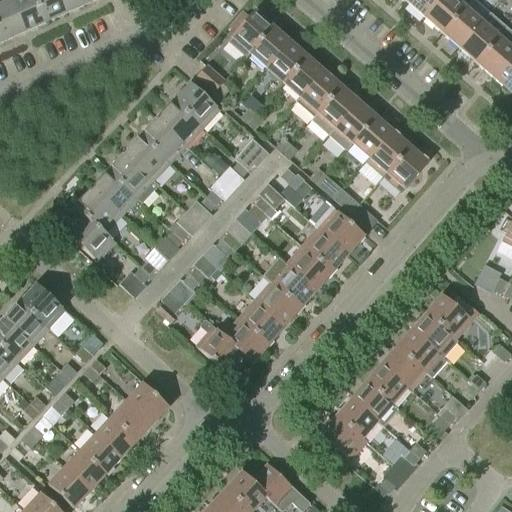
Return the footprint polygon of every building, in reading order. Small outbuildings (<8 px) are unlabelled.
[(32,0),(13,0),(9,2),(23,34),(44,25),(32,0)] [(58,0),(32,0),(44,25),(65,15),(58,0)] [(83,0),(58,0),(65,15),(86,6),(83,0)] [(441,0),(411,0),(407,5),(424,20),(441,0)] [(470,0),(441,0),(424,20),(441,35),(464,9),(464,8),(470,0)] [(9,2),(0,6),(0,38),(2,44),(23,34),(9,2)] [(481,24),(464,9),(441,35),(459,50),(481,24)] [(248,55),(271,29),(253,13),(248,19),(236,32),(227,43),(246,59),(249,56),(248,55)] [(232,28),(236,32),(248,19),(244,15),(232,28)] [(489,15),(481,24),(459,50),(476,66),(507,30),(489,15)] [(289,44),(271,29),(248,55),(249,56),(266,70),(289,44)] [(511,34),(507,30),(476,66),(493,80),(511,58),(511,34)] [(306,59),(289,44),(266,70),(283,85),(306,59)] [(511,58),(493,80),(511,96),(511,94),(511,58)] [(322,74),(306,59),(283,85),(299,99),(300,100),(322,74)] [(212,96),(221,87),(223,84),(205,68),(194,80),(212,96)] [(300,100),(299,99),(292,107),(310,123),(340,89),(322,74),(300,100)] [(171,106),(200,132),(218,113),(190,86),(171,106)] [(221,87),(212,96),(219,102),(227,93),(221,87)] [(357,104),(340,89),(310,123),(328,138),(357,104)] [(374,119),(357,104),(328,138),(346,153),(352,146),(351,145),(374,119)] [(171,106),(156,122),(184,149),(200,132),(171,106)] [(247,126),(255,117),(248,111),(240,120),(247,126)] [(255,117),(247,126),(253,132),(261,123),(255,117)] [(391,134),(374,119),(351,145),(352,146),(368,160),(391,134)] [(184,149),(156,122),(139,140),(168,167),(184,149)] [(391,134),(368,160),(365,164),(382,178),(385,175),(387,176),(409,149),(391,134)] [(139,140),(123,158),(152,184),(168,167),(139,140)] [(281,156),(289,147),(282,141),(274,150),(281,156)] [(238,165),(246,173),(252,167),(255,170),(267,157),(251,142),(233,161),(238,165)] [(289,147),(281,156),(288,162),(296,153),(289,147)] [(385,175),(382,178),(401,195),(427,165),(409,149),(387,176),(385,175)] [(228,169),(212,154),(203,163),(219,178),(228,169)] [(152,184),(123,158),(106,175),(135,202),(136,201),(141,206),(157,189),(152,184)] [(246,173),(238,165),(232,171),(240,180),(242,178),(246,173)] [(315,186),(323,177),(317,171),(309,181),(315,186)] [(298,178),(295,180),(286,172),(280,179),(294,192),(303,183),(298,178)] [(135,202),(106,175),(90,193),(118,220),(135,202)] [(323,177),(315,186),(322,192),(330,183),(323,177)] [(358,208),(351,201),(330,183),(322,192),(343,211),(350,217),(358,208)] [(118,220),(90,193),(73,210),(83,220),(85,218),(103,236),(104,235),(118,220)] [(211,193),(205,200),(214,208),(220,202),(211,193)] [(214,208),(205,200),(199,207),(208,215),(214,208)] [(254,207),(263,215),(270,221),(275,215),(260,201),(254,207)] [(363,238),(333,212),(324,204),(307,223),(316,231),(317,230),(347,256),(363,238)] [(263,215),(254,207),(248,214),(257,222),(263,215)] [(358,208),(350,217),(368,232),(376,223),(358,208)] [(85,218),(83,220),(67,237),(96,264),(114,245),(104,235),(103,236),(85,218)] [(511,222),(501,243),(511,248),(511,222)] [(172,235),(181,243),(187,237),(178,229),(172,235)] [(317,230),(316,231),(301,248),(331,274),(347,256),(317,230)] [(181,243),(172,235),(166,242),(175,250),(181,243)] [(227,236),(221,242),(234,253),(239,247),(227,236)] [(234,253),(221,242),(215,248),(230,262),(235,256),(233,254),(234,253)] [(214,247),(203,258),(219,274),(230,262),(215,248),(214,247)] [(301,248),(286,266),(316,292),(331,274),(301,248)] [(286,266),(285,266),(278,260),(262,279),(269,285),(270,284),(300,310),(316,292),(286,266)] [(139,270),(148,279),(155,272),(146,264),(139,270)] [(148,279),(139,270),(133,277),(142,285),(148,279)] [(189,277),(198,285),(203,279),(195,271),(189,277)] [(198,285),(189,277),(183,284),(192,292),(198,285)] [(500,296),(506,285),(498,281),(492,292),(500,296)] [(181,282),(171,293),(186,307),(196,296),(192,292),(183,284),(181,282)] [(270,284),(269,285),(254,302),(283,329),(300,310),(270,284)] [(511,288),(506,285),(500,296),(508,300),(511,293),(511,288)] [(33,289),(19,304),(48,331),(55,323),(64,331),(73,321),(35,286),(33,289)] [(441,297),(426,315),(452,338),(450,339),(454,342),(477,316),(452,294),(445,301),(441,297)] [(283,329),(254,302),(238,321),(268,347),(283,329)] [(48,331),(19,304),(3,321),(33,347),(48,331)] [(176,319),(171,314),(162,306),(156,312),(169,326),(176,319)] [(436,355),(443,361),(457,344),(454,342),(450,339),(452,338),(426,315),(410,333),(436,355)] [(33,347),(3,321),(0,324),(0,348),(17,364),(33,347)] [(223,337),(223,338),(222,339),(242,355),(241,357),(251,366),(268,347),(238,321),(232,327),(223,337)] [(198,329),(207,336),(195,349),(225,375),(241,357),(242,355),(222,339),(223,338),(212,329),(212,330),(204,323),(198,329)] [(436,355),(410,333),(395,349),(425,375),(425,376),(430,380),(445,363),(443,361),(436,355)] [(92,334),(82,346),(93,354),(102,343),(92,334)] [(17,364),(0,348),(0,379),(1,381),(17,364)] [(425,375),(395,349),(380,366),(407,389),(406,390),(410,393),(425,376),(425,375)] [(503,364),(509,357),(500,349),(494,356),(503,364)] [(84,365),(91,358),(82,350),(76,357),(84,365)] [(95,362),(89,369),(98,377),(104,371),(95,362)] [(65,366),(59,372),(69,381),(75,375),(65,366)] [(407,389),(380,366),(365,383),(392,406),(406,390),(407,389)] [(98,377),(89,369),(83,376),(92,384),(98,377)] [(69,381),(59,372),(44,389),(54,398),(69,381)] [(478,392),(484,386),(475,377),(469,384),(478,392)] [(365,383),(350,401),(377,424),(383,429),(398,412),(392,406),(365,383)] [(478,392),(469,384),(463,391),(473,399),(478,392)] [(126,403),(151,427),(167,409),(164,406),(142,385),(126,403)] [(57,402),(67,411),(74,404),(64,395),(57,402)] [(35,399),(28,406),(38,415),(44,408),(35,399)] [(350,401),(335,418),(362,441),(362,440),(377,424),(350,401)] [(67,411),(57,402),(51,409),(61,418),(67,411)] [(126,403),(110,420),(135,443),(151,427),(126,403)] [(38,415),(28,406),(22,413),(31,422),(38,415)] [(73,416),(67,411),(61,418),(67,423),(73,416)] [(439,418),(448,427),(454,420),(445,412),(439,418)] [(362,441),(335,418),(319,436),(349,462),(366,443),(362,440),(362,441)] [(448,427),(439,418),(433,425),(443,433),(448,427)] [(135,443),(110,420),(94,436),(120,460),(135,443)] [(26,435),(36,444),(42,437),(32,428),(26,435)] [(0,436),(0,441),(7,448),(13,441),(4,432),(0,436)] [(19,442),(29,451),(36,444),(26,435),(19,442)] [(94,436),(79,453),(104,477),(120,460),(94,436)] [(397,442),(391,449),(403,460),(409,453),(397,442)] [(409,453),(419,461),(424,454),(415,446),(409,453)] [(104,477),(79,453),(63,470),(89,494),(104,477)] [(419,461),(409,453),(403,460),(413,468),(419,461)] [(266,497),(265,499),(278,511),(284,511),(291,505),(298,511),(303,511),(309,506),(266,466),(255,479),(258,481),(253,485),(266,497)] [(89,494),(63,470),(47,487),(72,511),(89,494)] [(241,474),(225,491),(247,511),(252,511),(265,499),(266,497),(253,485),(241,474)] [(379,488),(386,495),(388,496),(394,489),(384,481),(379,488)] [(247,511),(225,491),(209,508),(213,511),(247,511)] [(57,511),(39,495),(23,511),(57,511)]
